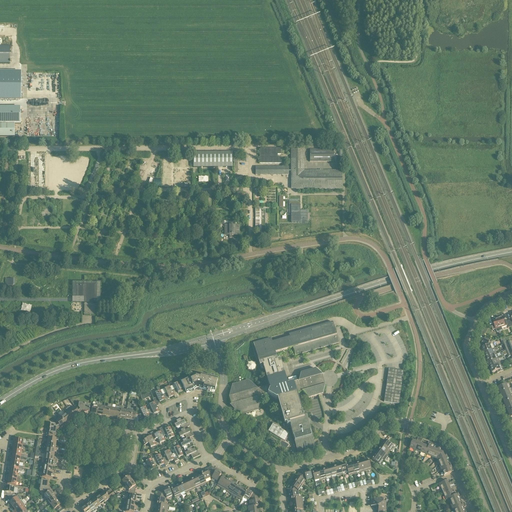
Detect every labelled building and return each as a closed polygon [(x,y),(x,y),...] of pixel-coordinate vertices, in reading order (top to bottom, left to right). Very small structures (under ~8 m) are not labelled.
[(0,63),(10,63),(10,46),(0,46),(0,63)] [(0,71),(0,99),(21,100),(21,72),(0,71)] [(0,137),(15,137),(15,125),(20,124),(20,108),(0,107),(0,137)] [(260,164),(281,164),(281,158),(278,158),(278,155),(281,155),(281,149),(260,149),(260,164)] [(291,150),(291,189),(342,189),(342,171),(304,171),(304,150),(291,150)] [(310,162),(334,162),(334,150),(310,150),(310,162)] [(232,152),(193,153),(193,168),(233,167),(232,152)] [(288,175),(289,167),(255,167),(255,175),(288,175)] [(291,205),(291,223),(307,223),(307,211),(301,211),(300,211),(300,205),(291,205)] [(238,235),(238,226),(234,226),(234,225),(229,225),(229,226),(225,226),(225,235),(229,235),(229,239),(232,239),(232,235),(238,235)] [(92,297),(97,297),(97,285),(76,285),(76,297),(84,297),(84,315),(96,315),(96,303),(92,303),(92,297)] [(22,303),(22,311),(31,312),(32,305),(22,303)] [(504,316),(498,318),(502,327),(507,325),(508,328),(511,327),(509,321),(506,322),(504,316)] [(502,327),(498,318),(493,320),(494,325),(491,326),(493,330),(496,329),(497,332),(503,330),(502,327)] [(240,383),(232,385),(229,398),(231,405),(240,414),(257,409),(260,397),(268,395),(276,400),(279,399),(287,428),(290,427),(298,456),(316,451),(305,414),(302,415),(296,394),(302,393),(308,398),(323,394),(325,385),(322,375),(315,369),(301,373),(299,381),(287,385),(280,359),(277,360),(275,353),(293,348),(295,356),(339,343),(333,323),(289,335),(290,338),(272,343),(271,339),(259,342),(253,344),(261,370),(264,369),(269,386),(258,389),(248,381),(240,383)] [(483,347),(482,348),(484,353),(492,349),(490,344),(489,345),(489,344),(483,341),(482,344),(483,347)] [(494,348),(492,349),(484,353),(486,358),(494,354),(496,353),(494,348)] [(498,359),(496,353),(494,354),(486,358),(488,363),(498,359)] [(500,363),(498,359),(488,363),(490,368),(498,364),(500,363)] [(498,364),(490,368),(492,373),(497,371),(497,373),(503,371),(500,363),(498,364)] [(388,369),(384,402),(399,404),(403,371),(388,369)] [(183,380),(181,381),(183,386),(184,388),(187,393),(188,392),(189,393),(190,392),(193,390),(195,390),(199,391),(200,389),(202,390),(202,389),(205,390),(207,391),(210,391),(210,392),(212,392),(214,392),(216,387),(216,385),(218,380),(216,379),(214,378),(214,379),(210,378),(210,377),(208,377),(205,376),(203,376),(200,375),(198,374),(198,375),(196,374),(194,375),(192,376),(193,376),(190,377),(189,377),(188,378),(185,379),(183,380)] [(176,389),(172,391),(171,391),(174,396),(175,398),(177,397),(176,395),(183,392),(179,382),(174,385),(176,389)] [(500,393),(508,389),(506,384),(498,387),(500,393)] [(156,388),(158,392),(155,393),(157,398),(153,400),(154,403),(156,407),(157,407),(159,406),(158,403),(165,400),(162,395),(160,391),(158,387),(156,388)] [(170,387),(164,389),(160,391),(162,395),(165,400),(166,403),(168,401),(167,399),(174,396),(171,391),(172,391),(170,387)] [(508,389),(500,393),(502,397),(510,394),(508,389)] [(511,398),(510,394),(502,397),(504,402),(511,399),(511,398)] [(78,407),(76,409),(80,414),(84,412),(89,412),(91,405),(79,403),(78,407)] [(151,409),(147,411),(150,416),(151,419),(153,417),(152,415),(159,412),(157,407),(156,407),(154,403),(149,405),(151,409)] [(70,407),(68,408),(76,419),(78,418),(77,416),(80,414),(76,409),(75,407),(72,409),(70,407)] [(147,411),(145,407),(140,409),(142,414),(138,416),(141,423),(144,422),(143,420),(150,416),(147,411)] [(68,412),(65,414),(70,421),(73,419),(74,421),(76,419),(68,408),(66,409),(68,412)] [(127,408),(127,411),(125,419),(128,420),(128,422),(131,422),(131,420),(134,421),(136,414),(135,414),(135,412),(132,411),(133,409),(127,408)] [(65,414),(61,417),(67,426),(69,424),(68,423),(70,421),(65,414)] [(67,426),(59,415),(57,416),(59,419),(56,421),(57,423),(61,428),(63,426),(64,428),(67,426)] [(182,430),(187,428),(190,427),(188,424),(186,425),(183,418),(174,423),(176,428),(180,426),(182,430)] [(57,423),(55,424),(51,424),(49,435),(56,436),(57,431),(61,428),(57,423)] [(268,431),(284,441),(288,434),(273,424),(268,431)] [(163,437),(167,435),(169,439),(174,437),(170,427),(163,430),(162,428),(160,429),(161,432),(163,437)] [(182,430),(178,432),(180,437),(185,435),(186,439),(187,439),(189,438),(190,438),(194,436),(193,434),(191,435),(187,428),(182,430)] [(163,437),(161,432),(154,435),(153,433),(150,434),(151,436),(154,441),(158,439),(160,444),(165,441),(163,437)] [(154,441),(151,436),(142,440),(144,446),(149,444),(151,448),(154,446),(156,450),(158,449),(154,441)] [(416,450),(421,438),(419,437),(417,442),(413,441),(410,448),(416,450)] [(187,439),(186,439),(180,442),(182,448),(187,446),(188,450),(189,450),(194,447),(196,446),(195,444),(192,445),(190,438),(189,438),(187,439)] [(421,438),(416,450),(421,453),(424,445),(421,444),(423,439),(421,438)] [(382,442),(381,444),(390,451),(393,446),(386,441),(384,443),(382,442)] [(427,446),(424,445),(421,453),(426,455),(431,443),(429,442),(427,446)] [(431,443),(426,455),(437,460),(447,456),(446,453),(444,454),(444,453),(440,452),(442,447),(440,447),(439,447),(438,451),(432,448),(433,444),(433,443),(431,443)] [(390,451),(381,444),(379,447),(381,448),(379,450),(387,455),(390,451)] [(176,453),(171,455),(174,460),(175,462),(177,461),(176,459),(183,456),(179,446),(174,449),(176,453)] [(189,450),(188,450),(184,452),(187,457),(191,455),(193,459),(200,456),(199,453),(197,454),(194,447),(189,450)] [(11,453),(10,456),(24,458),(27,458),(27,456),(21,455),(21,452),(13,450),(12,453),(11,453)] [(166,457),(162,459),(165,464),(166,467),(168,465),(167,463),(174,460),(171,455),(169,450),(164,453),(166,457)] [(376,451),(374,454),(383,460),(384,461),(388,456),(387,455),(379,450),(377,453),(376,451)] [(383,460),(374,454),(373,456),(374,457),(372,460),(380,465),(383,460)] [(157,461),(153,463),(155,469),(156,471),(159,470),(158,467),(165,464),(162,459),(160,455),(155,457),(157,461)] [(450,455),(447,456),(437,460),(442,471),(454,466),(453,464),(452,464),(449,465),(446,459),(450,458),(450,457),(450,455)] [(153,463),(151,459),(146,461),(148,466),(143,468),(146,473),(155,469),(153,463)] [(362,461),(365,471),(371,470),(369,461),(365,462),(365,460),(362,461)] [(346,467),(347,467),(346,464),(343,465),(342,463),(340,464),(343,475),(348,473),(346,467)] [(360,473),(357,464),(354,465),(354,463),(351,464),(354,474),(360,473)] [(343,475),(340,464),(337,465),(337,466),(334,467),(337,476),(343,475)] [(349,466),(347,467),(346,467),(348,473),(349,476),(354,474),(351,464),(349,464),(349,466)] [(331,466),(328,467),(331,478),(337,476),(334,467),(332,468),(331,466)] [(455,467),(454,466),(442,471),(444,476),(452,473),(450,470),(454,468),(455,467)] [(211,476),(212,467),(204,470),(204,472),(201,473),(202,475),(203,475),(205,480),(210,478),(210,476),(211,476)] [(212,467),(211,476),(213,476),(212,478),(217,481),(221,474),(218,473),(219,471),(212,467)] [(331,478),(328,467),(326,468),(326,470),(323,470),(326,479),(331,478)] [(306,470),(299,472),(304,479),(306,479),(306,480),(312,479),(310,471),(307,472),(306,470)] [(315,473),(312,474),(316,486),(321,484),(320,481),(317,470),(315,471),(315,473)] [(320,470),(317,470),(320,481),(326,479),(323,470),(321,471),(320,470)] [(304,479),(299,472),(295,478),(297,479),(295,482),(302,486),(305,481),(303,480),(304,479)] [(125,486),(132,481),(127,473),(122,477),(123,480),(122,481),(125,486)] [(199,475),(197,476),(201,486),(207,483),(205,480),(203,475),(202,475),(200,476),(199,475)] [(195,479),(192,480),(196,488),(201,486),(197,476),(194,477),(195,479)] [(222,488),(227,480),(224,479),(225,477),(223,476),(217,485),(222,488)] [(46,494),(51,491),(48,486),(49,481),(42,479),(40,491),(44,492),(46,494)] [(196,488),(192,480),(189,481),(189,480),(186,481),(191,491),(196,488)] [(230,482),(227,480),(222,488),(227,491),(233,482),(231,480),(230,482)] [(132,481),(125,486),(129,490),(128,492),(135,493),(135,490),(138,488),(132,481)] [(191,491),(186,481),(184,482),(185,484),(182,485),(186,493),(191,491)] [(452,486),(451,483),(449,484),(447,481),(440,484),(446,500),(449,499),(454,497),(454,496),(456,496),(454,490),(452,491),(450,486),(452,486)] [(235,483),(233,482),(227,491),(232,494),(237,486),(234,485),(235,483)] [(302,486),(295,482),(293,484),(292,483),(288,489),(296,491),(297,490),(298,491),(302,486)] [(186,493),(182,485),(179,486),(178,484),(176,486),(181,496),(186,493)] [(9,499),(15,495),(14,493),(15,488),(6,486),(5,495),(7,496),(9,499)] [(181,496),(176,486),(173,487),(174,488),(171,490),(175,498),(181,496)] [(237,486),(232,494),(237,497),(243,488),(240,486),(239,488),(237,486)] [(165,488),(157,492),(164,497),(166,497),(167,498),(172,496),(169,489),(166,490),(165,488)] [(243,488),(237,497),(242,500),(244,497),(247,492),(246,492),(244,491),(245,489),(243,488)] [(296,491),(288,489),(289,497),(291,496),(291,500),(293,499),(299,499),(299,498),(298,493),(296,493),(296,491)] [(112,497),(108,491),(106,493),(103,490),(101,492),(102,494),(99,495),(105,502),(112,497)] [(247,490),(246,492),(247,492),(244,497),(249,500),(250,499),(251,500),(258,495),(251,491),(250,492),(247,490)] [(46,494),(44,495),(48,500),(57,493),(56,491),(54,492),(54,493),(53,494),(51,491),(46,494)] [(128,492),(127,501),(136,502),(136,497),(134,496),(135,493),(128,492)] [(164,497),(157,492),(156,501),(158,501),(157,504),(159,505),(159,504),(165,505),(166,499),(164,499),(164,497)] [(59,495),(57,493),(48,500),(51,505),(58,500),(56,497),(56,496),(58,496),(59,495)] [(454,497),(449,499),(453,509),(466,504),(465,503),(464,502),(460,504),(458,498),(461,496),(462,495),(461,493),(456,496),(454,496),(454,497)] [(20,502),(15,495),(9,499),(11,501),(9,502),(13,507),(20,502)] [(96,496),(94,497),(100,506),(102,508),(102,509),(104,507),(102,504),(105,502),(99,495),(97,497),(96,496)] [(258,495),(251,500),(251,501),(249,501),(250,507),(256,507),(258,507),(258,503),(259,503),(258,495)] [(388,508),(388,506),(386,506),(386,499),(380,499),(380,495),(378,495),(377,499),(371,499),(371,506),(376,507),(376,510),(375,511),(385,511),(386,508),(388,508)] [(97,511),(102,508),(100,506),(94,497),(92,499),(93,500),(90,502),(95,509),(97,511)] [(63,507),(58,500),(51,505),(54,510),(56,508),(58,511),(63,507)] [(13,511),(12,511),(15,511),(23,507),(25,506),(21,501),(20,502),(13,507),(15,510),(14,511),(13,511)] [(90,511),(95,511),(97,511),(95,509),(90,502),(88,504),(87,502),(87,503),(85,504),(90,511)]
